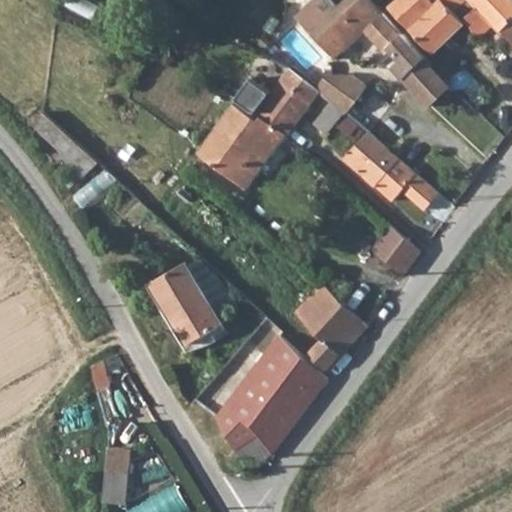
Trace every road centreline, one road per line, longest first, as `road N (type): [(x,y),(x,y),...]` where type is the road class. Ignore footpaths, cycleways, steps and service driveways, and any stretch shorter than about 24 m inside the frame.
road 1 (unclassified): [(0,135),(90,260),(236,511)]
road 2 (unclassified): [(511,169),(387,331),(265,511)]
